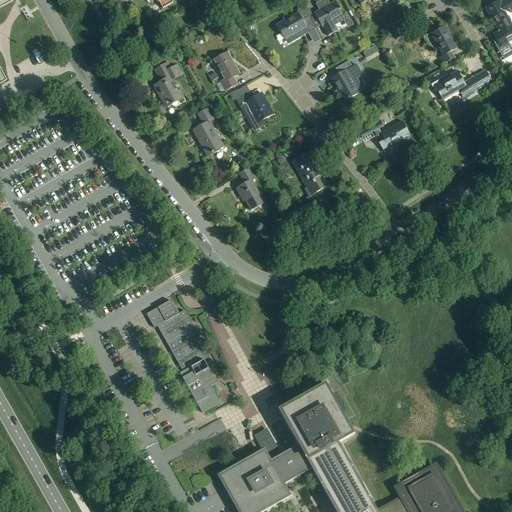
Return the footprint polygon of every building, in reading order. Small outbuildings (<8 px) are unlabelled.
[(0,0),(0,8),(14,1),(13,0),(0,0)] [(155,0),(158,3),(159,3),(163,9),(173,4),(171,0),(155,0)] [(346,20),(335,1),(330,4),(327,0),(323,0),(316,4),(320,11),(314,14),(313,16),(309,18),(316,30),(321,27),(323,29),(323,28),(328,37),(338,32),(335,26),(346,20)] [(511,13),(511,0),(502,0),(501,1),(500,0),(485,9),(498,32),(497,32),(497,33),(493,36),(497,43),(495,45),(503,59),(511,53),(511,51),(508,45),(511,42),(511,24),(511,25),(504,13),(509,10),(511,14),(511,13)] [(309,18),(302,21),(298,14),(284,21),(276,25),(285,41),(306,29),(308,34),(316,30),(309,18)] [(390,25),(395,32),(409,24),(404,17),(390,25)] [(439,59),(443,65),(453,59),(450,53),(457,49),(445,27),(431,35),(443,57),(439,59)] [(221,83),(226,92),(237,85),(233,78),(239,75),(227,54),(214,61),(225,80),(221,83)] [(32,57),(18,63),(21,72),(36,66),(32,57)] [(335,69),(339,76),(331,80),(344,103),(359,94),(358,92),(363,89),(356,78),(362,75),(357,66),(353,68),(349,62),(335,69)] [(154,87),(159,97),(161,96),(168,108),(182,100),(170,79),(174,77),(175,80),(183,76),(177,66),(171,69),(168,63),(154,71),(161,83),(154,87)] [(429,80),(433,88),(435,87),(443,101),(459,91),(464,98),(480,89),(480,90),(492,83),(485,72),(464,84),(457,73),(448,78),(444,71),(429,80)] [(273,115),(261,94),(253,99),(250,93),(236,101),(240,107),(251,128),(258,124),(273,115)] [(197,116),(203,126),(193,132),(207,157),(224,147),(210,123),(214,120),(208,109),(197,116)] [(358,134),(362,139),(373,133),(385,155),(386,155),(385,153),(411,138),(412,140),(402,122),(381,134),(379,130),(384,127),(380,121),(358,134)] [(292,162),(307,188),(304,190),(309,198),(320,192),(319,189),(327,185),(309,153),(292,162)] [(245,202),(251,212),(266,203),(260,193),(259,194),(252,182),(256,179),(250,169),(239,175),(245,185),(236,190),(244,203),(245,202)] [(183,373),(180,374),(202,414),(220,404),(211,387),(217,384),(204,361),(210,357),(185,312),(178,315),(171,301),(146,315),(154,329),(157,327),(183,373)] [(459,511),(435,469),(399,489),(404,498),(379,511),(375,511),(337,443),(352,434),(325,386),(281,411),(301,447),(282,457),(273,442),(262,448),(264,452),(220,477),(239,511),(260,511),(289,496),(282,485),(312,467),(337,511),(459,511)]
